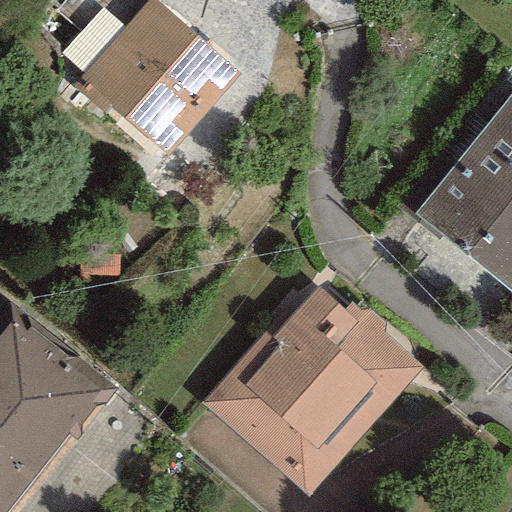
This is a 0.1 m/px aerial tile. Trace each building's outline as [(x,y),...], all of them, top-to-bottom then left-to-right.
[(49,0),(48,3),(63,10),(71,0),(49,0)] [(194,38),(150,0),(149,0),(71,89),(151,159),(158,152),(167,160),(238,79),(224,67),(230,60),(199,33),(194,38)] [(511,87),(406,218),(511,303),(511,87)] [(265,327),(195,407),(305,503),(421,371),(383,337),(383,327),(356,303),(341,307),(315,284),(272,333),(265,327)] [(0,511),(9,511),(65,439),(74,447),(114,395),(75,364),(78,359),(24,319),(1,311),(0,312),(0,511)]
